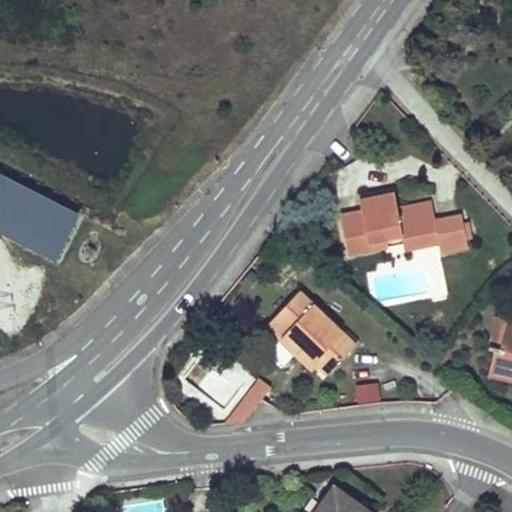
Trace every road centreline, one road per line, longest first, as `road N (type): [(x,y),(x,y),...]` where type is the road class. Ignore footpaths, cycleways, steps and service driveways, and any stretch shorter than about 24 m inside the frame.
road 1 (secondary): [(89,401),(195,282),(301,139),(322,90)]
road 2 (tertiary): [(496,450),(433,431),(170,453)]
road 3 (residential): [(186,247),(148,264),(47,362),(0,384)]
road 4 (secondary): [(322,90),(280,126),(186,247)]
road 5 (secondary): [(186,247),(113,339),(46,398)]
road 6 (tertiary): [(52,432),(106,456),(170,453)]
